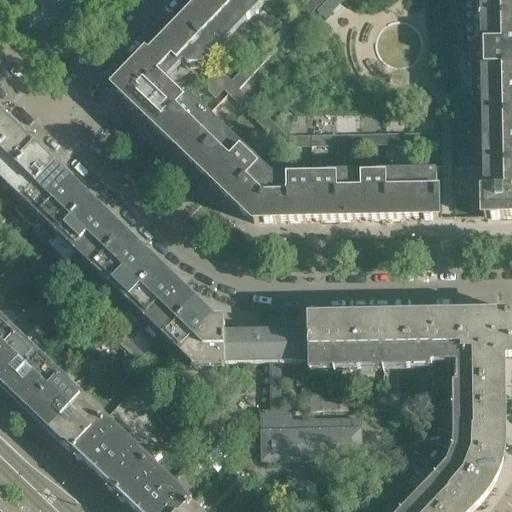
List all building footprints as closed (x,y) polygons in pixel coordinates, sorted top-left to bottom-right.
[(213,55),(246,20),(226,0),(210,0),(184,27),(213,55)] [(226,0),(246,20),(265,0),(226,0)] [(312,15),(325,0),(308,0),(303,6),(312,15)] [(511,23),(511,0),(476,0),(477,24),(511,23)] [(295,32),(312,15),(303,6),(286,24),(295,32)] [(511,121),(511,23),(477,24),(478,48),(480,50),(486,50),(487,122),(511,121)] [(278,50),(295,32),(286,24),(269,41),(278,50)] [(213,55),(184,27),(167,45),(184,61),(181,64),(182,64),(188,70),(199,69),(213,55)] [(261,67),(278,50),(269,41),(252,59),(261,67)] [(185,104),(167,87),(163,83),(182,64),(181,64),(184,61),(167,45),(162,51),(159,48),(116,92),(158,133),(185,105),(185,104)] [(244,85),(261,67),(252,59),(235,76),(244,85)] [(244,85),(235,76),(230,72),(225,77),(225,91),(239,91),(244,85)] [(225,91),(225,77),(207,78),(207,91),(225,91)] [(213,103),(225,91),(207,91),(207,98),(213,103)] [(233,104),(242,95),(239,91),(225,91),(213,103),(224,114),(233,104)] [(254,105),(242,95),(233,104),(244,115),(254,105)] [(223,137),(212,126),(215,123),(201,110),(198,113),(187,102),(185,104),(185,105),(158,133),(194,167),(223,137)] [(271,122),(254,105),(244,115),(262,132),(271,122)] [(0,155),(19,137),(1,120),(0,120),(0,155)] [(511,170),(511,121),(487,122),(488,170),(488,171),(511,170)] [(270,140),(280,130),(271,122),(262,132),(270,140)] [(283,152),(288,138),(280,130),(270,140),(283,152)] [(437,148),(436,135),(411,136),(411,149),(437,148)] [(386,149),(386,136),(361,137),(361,150),(386,149)] [(411,149),(411,136),(386,136),(386,149),(411,149)] [(0,177),(7,184),(36,154),(19,137),(0,155),(0,177)] [(259,171),(248,161),(251,158),(237,144),(234,147),(223,137),(194,167),(230,201),(259,171)] [(336,150),(336,137),(311,138),(312,151),(336,150)] [(361,150),(361,137),(336,137),(336,150),(361,150)] [(300,151),(300,138),(288,138),(283,152),(300,151)] [(312,151),(311,138),(300,138),(300,151),(312,151)] [(25,201),(54,171),(36,154),(7,184),(25,201)] [(511,219),(511,170),(488,171),(488,170),(484,170),(484,171),(484,195),(485,220),(511,219)] [(43,218),(72,188),(54,171),(25,201),(43,218)] [(254,225),(271,183),(259,171),(230,201),(254,225)] [(484,195),(484,171),(454,171),(455,196),(484,195)] [(438,221),(437,179),(421,180),(421,176),(402,176),(402,180),(387,180),(388,222),(438,221)] [(388,222),(387,180),(371,181),(371,177),(352,177),(352,181),(337,181),(338,223),(388,222)] [(338,223),(337,181),(322,182),(322,178),(303,178),(303,182),(288,182),(288,224),(338,223)] [(288,224),(288,182),(271,183),(254,225),(288,224)] [(60,235),(89,205),(72,188),(43,218),(60,235)] [(78,252),(107,222),(89,205),(60,235),(78,252)] [(95,269),(125,239),(107,222),(78,252),(95,269)] [(13,231),(4,223),(0,227),(0,230),(7,237),(13,231)] [(113,286),(142,256),(125,239),(95,269),(113,286)] [(39,257),(31,248),(25,254),(34,262),(39,257)] [(131,303),(160,273),(142,256),(113,286),(131,303)] [(57,274),(48,265),(43,271),(52,279),(57,274)] [(148,320),(178,289),(160,273),(131,303),(148,320)] [(66,282),(57,274),(52,279),(60,288),(66,282)] [(166,337),(195,306),(178,289),(148,320),(166,337)] [(93,307),(84,299),(78,305),(87,313),(93,307)] [(184,354),(213,323),(195,306),(166,337),(184,354)] [(101,316),(93,307),(87,313),(96,321),(101,316)] [(0,358),(16,341),(6,332),(9,329),(0,319),(0,358)] [(511,319),(495,320),(495,345),(511,345),(511,319)] [(511,345),(495,345),(495,320),(463,321),(464,355),(494,354),(494,359),(503,359),(503,360),(511,359),(511,345)] [(433,365),(432,321),(408,322),(409,368),(431,367),(433,365)] [(464,364),(464,355),(463,321),(432,321),(433,365),(434,364),(460,364),(464,364)] [(384,368),(383,322),(359,323),(359,369),(384,368)] [(409,368),(408,322),(383,322),(384,368),(409,368)] [(226,365),(225,335),(225,326),(215,326),(213,323),(184,354),(197,367),(226,366),(226,365)] [(335,369),(334,323),(309,324),(309,333),(310,364),(310,370),(335,369)] [(359,369),(359,323),(334,323),(335,369),(359,369)] [(128,341),(119,333),(114,339),(123,347),(128,341)] [(362,462),(361,422),(292,423),(291,413),(282,413),(281,364),(310,364),(309,333),(225,335),(226,365),(271,364),(272,413),(261,414),(262,464),(362,462)] [(0,388),(7,395),(41,359),(29,347),(26,351),(16,341),(0,358),(0,388)] [(137,349),(128,341),(123,347),(131,355),(137,349)] [(504,384),(503,360),(503,359),(494,359),(494,354),(464,355),(464,364),(460,364),(461,384),(460,385),(504,384)] [(28,415),(60,383),(50,373),(53,370),(41,359),(7,395),(28,415)] [(164,375),(155,367),(149,372),(158,381),(164,375)] [(172,383),(164,375),(158,381),(167,389),(172,383)] [(50,436),(84,400),(72,389),(69,392),(60,383),(28,415),(50,436)] [(504,408),(504,384),(460,385),(458,387),(458,409),(504,408)] [(73,455),(103,424),(93,415),(96,412),(84,400),(50,436),(68,454),(72,453),(73,455)] [(422,411),(422,403),(409,404),(410,412),(422,411)] [(434,411),(434,403),(422,403),(422,411),(434,411)] [(385,412),(385,404),(373,404),(373,412),(385,412)] [(397,412),(397,404),(385,404),(385,412),(397,412)] [(336,413),(336,405),(324,405),(324,413),(336,413)] [(348,413),(348,405),(336,405),(336,413),(348,413)] [(505,443),(505,433),(504,408),(458,409),(459,434),(458,453),(503,462),(504,460),(504,455),(505,451),(505,448),(505,443)] [(95,476),(125,445),(103,424),(73,455),(75,457),(76,462),(78,464),(83,465),(95,476)] [(117,497),(146,466),(125,445),(95,476),(107,487),(108,493),(110,494),(115,495),(117,497)] [(413,458),(422,449),(415,445),(407,453),(413,458)] [(499,475),(501,471),(503,464),(503,462),(458,453),(452,468),(491,492),(495,486),(497,482),(499,475)] [(132,511),(144,511),(168,487),(146,466),(117,497),(118,498),(119,504),(121,505),(126,506),(132,511)] [(489,495),(491,492),(452,468),(439,483),(422,501),(434,511),(475,511),(481,506),(484,502),(487,499),(489,495)] [(383,490),(391,481),(385,476),(377,484),(383,490)] [(422,501),(396,476),(391,481),(417,506),(422,501)] [(186,511),(189,509),(190,508),(168,487),(144,511),(186,511)] [(434,511),(422,501),(417,506),(411,511),(434,511)]
